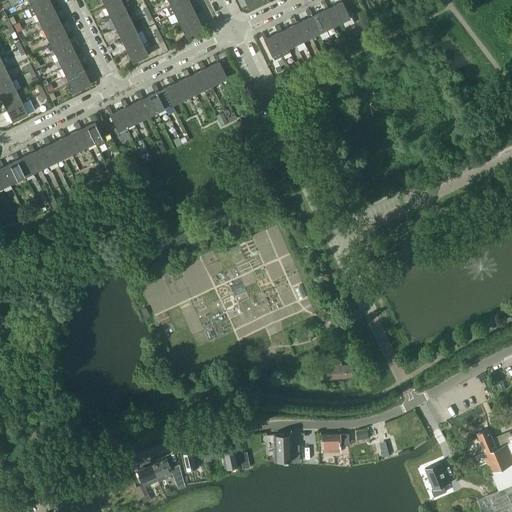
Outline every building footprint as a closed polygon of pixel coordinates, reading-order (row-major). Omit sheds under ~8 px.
[(52,5),(51,3),(49,0),(43,0),(32,6),(28,8),(31,15),(36,13),(52,5)] [(121,0),(119,0),(106,7),(111,18),(127,10),(121,0)] [(170,15),(175,13),(191,5),(188,0),(181,0),(171,5),(166,7),(170,15)] [(344,5),(341,0),(338,0),(339,1),(333,4),(341,21),(349,17),(343,5),(344,5)] [(39,21),(56,13),(53,7),(56,6),(54,2),(51,3),(52,5),(36,13),(39,21)] [(341,21),(333,4),(327,7),(326,8),(334,25),(341,21)] [(195,12),(194,10),(191,5),(175,13),(178,20),(195,12)] [(334,25),(326,8),(327,7),(326,5),(322,7),(323,9),(318,12),(326,28),(334,25)] [(10,13),(15,9),(13,6),(7,10),(5,11),(7,16),(11,15),(10,13)] [(199,20),(196,14),(198,13),(196,9),(194,10),(195,12),(178,20),(182,28),(199,20)] [(127,10),(111,18),(116,29),(132,21),(127,10)] [(326,28),(318,12),(312,15),(311,12),(307,14),(308,17),(310,16),(318,32),(326,28)] [(43,29),(60,21),(61,23),(63,21),(61,17),(59,18),(56,13),(39,21),(43,29)] [(310,16),(308,17),(302,19),(310,36),(318,32),(310,16)] [(302,19),(297,22),(296,22),(294,23),(303,40),(310,36),(302,19)] [(199,20),(182,28),(186,36),(200,29),(208,25),(207,23),(201,26),(199,20)] [(303,40),(294,23),(296,22),(295,20),(291,22),(292,24),(287,27),(295,43),(303,40)] [(60,21),(43,29),(47,37),(64,28),(61,23),(60,21)] [(132,21),(116,29),(122,40),(137,32),(132,21)] [(14,31),(12,26),(8,28),(4,30),(6,34),(14,31)] [(295,43),(287,27),(281,30),(280,27),(276,29),(277,32),(279,31),(287,47),(295,43)] [(64,28),(47,37),(51,44),(67,36),(66,34),(64,28)] [(289,52),(287,47),(279,31),(277,32),(271,34),(282,55),(289,52)] [(137,32),(122,40),(127,51),(143,43),(137,32)] [(282,55),(271,34),(266,37),(263,32),(260,33),(264,40),(271,55),(272,55),(274,59),(282,55)] [(67,36),(51,44),(55,52),(71,44),(68,38),(71,37),(69,33),(66,34),(67,36)] [(143,43),(127,51),(132,62),(148,54),(143,43)] [(76,48),(74,49),(71,44),(55,52),(58,60),(75,52),(76,54),(78,52),(76,48)] [(75,52),(58,60),(62,68),(79,60),(76,54),(75,52)] [(219,62),(216,55),(213,56),(216,61),(210,64),(219,81),(226,77),(219,62)] [(79,60),(62,68),(66,75),(82,67),(81,65),(79,60)] [(82,67),(66,75),(70,83),(86,75),(83,69),(86,68),(84,64),(81,65),(82,67)] [(219,81),(210,64),(205,67),(203,68),(211,85),(219,81)] [(211,85),(203,68),(205,67),(203,65),(199,67),(200,69),(195,72),(203,88),(205,93),(213,89),(211,85)] [(6,69),(0,72),(0,85),(11,80),(6,69)] [(203,88),(195,72),(189,75),(188,72),(184,74),(185,77),(187,76),(195,92),(203,88)] [(86,75),(70,83),(73,91),(88,84),(96,80),(94,78),(89,80),(86,75)] [(195,92),(187,76),(185,77),(179,79),(188,96),(195,92)] [(188,96),(179,79),(174,82),(172,83),(180,100),(188,96)] [(11,80),(0,85),(0,96),(1,99),(17,91),(11,80)] [(180,100),(172,83),(174,82),(172,80),(168,82),(169,84),(164,87),(172,103),(180,100)] [(172,103),(164,87),(158,90),(157,87),(153,89),(154,92),(156,91),(164,107),(172,103)] [(17,91),(1,99),(7,110),(22,103),(17,91)] [(156,91),(154,92),(149,94),(157,111),(164,107),(156,91)] [(44,92),(40,94),(37,96),(39,100),(42,98),(42,99),(46,97),(44,92)] [(157,111),(149,94),(143,97),(141,98),(149,115),(157,111)] [(149,115),(141,98),(143,97),(141,95),(137,97),(139,99),(133,102),(141,119),(149,115)] [(141,119),(133,102),(127,105),(126,102),(122,104),(123,107),(125,106),(133,122),(141,119)] [(22,103),(7,110),(12,121),(28,113),(22,103)] [(125,106),(123,107),(118,109),(126,126),(133,122),(125,106)] [(126,126),(118,109),(112,112),(109,107),(106,108),(110,116),(110,115),(111,117),(113,120),(117,130),(126,126)] [(222,112),(216,114),(221,124),(226,122),(222,112)] [(102,137),(97,126),(96,124),(94,120),(92,115),(89,116),(92,122),(86,125),(94,141),(96,146),(104,142),(102,137)] [(86,145),(79,129),(81,128),(79,125),(75,127),(76,130),(70,132),(78,149),(86,145)] [(94,141),(86,125),(81,128),(79,129),(86,145),(94,141)] [(78,149),(70,132),(65,135),(64,132),(60,134),(61,137),(63,136),(71,153),(78,149)] [(71,153),(63,136),(61,137),(55,140),(63,157),(71,153)] [(56,160),(47,144),(50,143),(48,140),(44,142),(45,145),(40,147),(48,164),(56,160)] [(63,157),(55,140),(50,143),(47,144),(56,160),(63,157)] [(48,164),(40,147),(34,150),(33,147),(29,149),(30,152),(32,151),(40,168),(48,164)] [(381,182),(392,175),(377,150),(366,157),(381,182)] [(40,168),(32,151),(30,152),(24,155),(32,172),(40,168)] [(24,175),(16,159),(19,158),(17,155),(13,157),(15,160),(3,165),(2,162),(0,163),(0,166),(1,166),(9,183),(24,175)] [(32,172),(24,155),(19,158),(16,159),(24,175),(32,172)] [(1,166),(0,166),(0,184),(1,187),(9,183),(1,166)] [(11,226),(17,223),(13,215),(7,218),(11,226)] [(354,377),(353,364),(340,365),(340,356),(323,358),(324,366),(325,379),(354,377)] [(511,511),(511,452),(508,443),(497,447),(494,440),(488,428),(477,432),(486,452),(483,453),(491,472),(499,490),(477,499),(482,511),(511,511)] [(290,441),(290,432),(285,432),(285,433),(283,433),(278,433),(278,434),(276,434),(276,433),(273,433),(273,440),(274,440),(274,446),(274,451),(274,459),(282,458),(282,460),(286,459),(286,458),(289,458),(289,460),(296,460),(296,459),(298,459),(298,460),(299,460),(298,446),(297,446),(291,446),(290,441),(291,441),(290,441)] [(348,434),(339,434),(339,433),(320,433),(320,451),(339,451),(339,443),(348,443),(348,434)] [(238,464),(233,440),(229,441),(230,442),(228,442),(227,442),(222,443),(222,444),(220,444),(221,449),(223,458),(225,466),(231,465),(236,464),(237,464),(237,465),(238,464)] [(196,466),(192,450),(181,453),(184,469),(196,466)] [(184,482),(178,463),(170,467),(169,464),(171,463),(169,459),(167,460),(167,458),(151,464),(158,480),(158,481),(166,477),(166,476),(173,474),(173,476),(177,484),(184,482)] [(431,490),(434,496),(446,491),(444,485),(449,483),(440,461),(425,468),(434,489),(431,490)] [(141,484),(136,486),(140,496),(141,496),(144,503),(151,499),(148,492),(145,485),(151,483),(158,480),(156,475),(151,464),(137,470),(141,480),(140,481),(141,484)]
